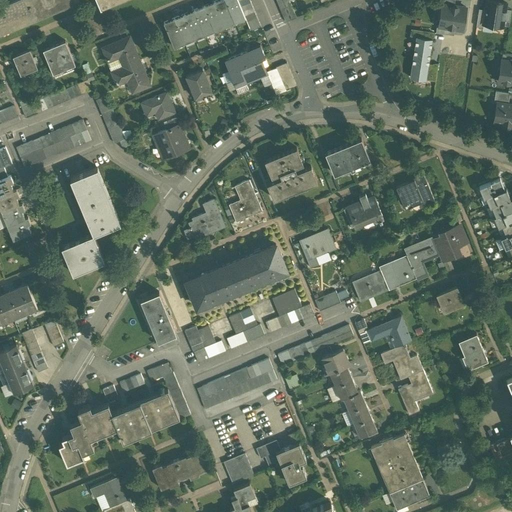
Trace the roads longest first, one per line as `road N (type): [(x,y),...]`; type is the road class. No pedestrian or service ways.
road 1 (residential): [(179,195),(72,362)]
road 2 (residential): [(72,362),(23,454),(9,511)]
road 3 (residential): [(312,108),(256,125),(179,195)]
road 4 (residential): [(72,362),(113,374),(175,351),(186,378)]
road 5 (residential): [(104,141),(87,99),(6,131)]
road 6 (residential): [(6,131),(25,173),(104,141)]
road 7 (residential): [(511,160),(395,117)]
road 8 (residential): [(345,5),(395,117)]
